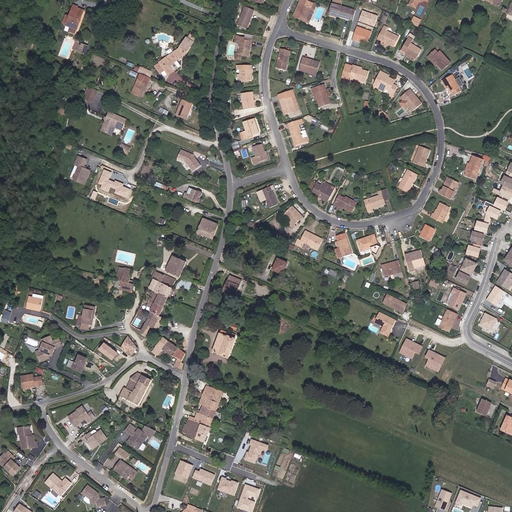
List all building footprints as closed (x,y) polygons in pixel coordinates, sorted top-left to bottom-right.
[(305,0),(301,0),(300,2),(299,2),(292,17),(302,21),(305,13),(308,14),(313,3),(310,2),(305,0)] [(336,0),(331,0),(328,14),(337,16),(347,19),(349,9),(340,7),(335,6),(336,0)] [(428,0),(410,0),(408,5),(415,8),(418,3),(425,1),(427,2),(428,0)] [(302,21),(309,23),(316,5),(313,3),(308,14),(305,13),(302,21)] [(79,29),(81,22),(83,15),(85,11),(79,9),(80,7),(75,5),(71,16),(67,15),(64,24),(68,25),(79,29)] [(245,27),(248,7),(239,5),(236,26),(245,27)] [(377,16),(362,10),(359,21),(373,26),(377,16)] [(419,26),(422,19),(414,15),(411,22),(419,26)] [(385,28),(386,26),(382,24),(377,36),(381,38),(380,39),(387,42),(392,45),(397,34),(385,28)] [(357,41),(358,37),(361,38),(368,40),(371,31),(357,26),(352,39),(357,41)] [(408,40),(409,37),(405,35),(400,48),(408,52),(407,56),(412,58),(414,54),(416,55),(420,46),(408,40)] [(378,42),(386,45),(387,42),(380,39),(381,38),(377,36),(376,38),(379,40),(378,42)] [(244,37),(238,37),(237,44),(239,44),(238,55),(235,54),(235,58),(241,59),(241,56),(249,57),(251,48),(248,47),(250,41),(243,40),(244,37)] [(250,41),(248,47),(251,48),(252,39),(244,37),(243,40),(250,41)] [(195,42),(189,38),(183,48),(157,67),(163,75),(167,72),(170,76),(179,70),(174,64),(188,54),(195,42)] [(87,55),(90,47),(84,45),(81,53),(87,55)] [(439,50),(436,52),(434,49),(425,56),(428,60),(430,58),(436,64),(440,69),(449,62),(439,50)] [(284,72),(288,52),(279,50),(275,70),(284,72)] [(310,61),(303,58),(299,71),(314,76),(317,66),(309,63),(310,61)] [(249,65),(239,65),(239,81),(251,82),(252,72),(248,72),(249,69),(249,65)] [(356,66),(345,65),(342,75),(348,77),(364,81),(367,72),(360,70),(355,69),(356,66)] [(138,71),(151,76),(153,71),(140,66),(138,71)] [(376,79),(380,82),(379,85),(389,90),(387,95),(392,97),(397,88),(392,85),(395,80),(388,77),(379,72),(376,79)] [(152,78),(141,73),(133,93),(143,97),(149,84),(152,78)] [(453,80),(449,73),(439,79),(444,87),(446,86),(448,91),(450,90),(452,93),(459,89),(453,80)] [(329,104),(323,85),(313,89),(319,107),(329,104)] [(411,94),(413,93),(410,89),(399,98),(403,102),(405,101),(408,104),(413,111),(422,104),(414,94),(412,96),(411,94)] [(301,110),(294,90),(278,95),(284,116),(301,110)] [(96,95),(89,92),(85,102),(93,105),(96,95)] [(256,92),(240,94),(242,110),(253,109),(252,99),(257,98),(256,92)] [(193,103),(183,99),(177,113),(185,117),(189,109),(190,110),(193,103)] [(108,134),(111,125),(120,128),(123,119),(106,113),(99,131),(108,134)] [(253,118),(243,122),(246,131),(242,132),(245,140),(249,139),(248,136),(254,135),(254,132),(258,131),(253,118)] [(120,128),(111,125),(108,134),(110,135),(113,127),(119,130),(120,128)] [(302,139),(297,125),(288,128),(295,147),(308,143),(306,138),(302,139)] [(235,154),(240,153),(238,147),(241,146),(239,141),(233,143),(235,154)] [(130,153),(131,147),(121,144),(119,149),(130,153)] [(255,156),(251,158),(253,165),(267,159),(262,144),(252,147),(255,156)] [(423,161),(428,148),(418,144),(411,161),(423,165),(424,161),(423,161)] [(204,165),(196,154),(185,149),(181,158),(190,162),(197,171),(204,165)] [(481,157),(470,154),(468,162),(465,171),(464,174),(474,178),(481,157)] [(75,173),(79,175),(77,181),(88,185),(93,171),(87,169),(90,160),(82,157),(78,165),(79,166),(75,173)] [(511,180),(510,180),(511,175),(511,167),(503,185),(506,186),(500,200),(496,207),(494,206),(492,208),(489,216),(499,220),(501,213),(496,210),(497,207),(507,212),(508,204),(503,202),(507,195),(511,197),(511,196),(511,180)] [(98,183),(102,185),(100,189),(108,192),(110,188),(115,190),(114,193),(127,199),(131,189),(123,186),(124,184),(115,180),(114,182),(109,180),(112,173),(104,169),(98,183)] [(408,192),(417,174),(408,170),(399,188),(408,192)] [(446,176),(439,189),(441,190),(448,177),(446,176)] [(457,181),(448,177),(441,190),(439,189),(437,194),(448,199),(457,181)] [(319,185),(316,184),(311,193),(327,201),(334,186),(322,180),(319,185)] [(158,181),(156,185),(167,189),(169,185),(158,181)] [(308,191),(311,193),(316,184),(312,182),(308,191)] [(270,186),(262,189),(269,208),(277,205),(270,186)] [(200,197),(202,192),(198,190),(198,189),(193,187),(191,193),(185,191),(184,195),(196,200),(196,199),(202,200),(203,198),(200,197)] [(381,194),(379,195),(361,200),(365,212),(370,211),(369,208),(384,204),(384,200),(390,198),(387,188),(380,190),(381,194)] [(356,201),(346,196),(345,198),(339,195),(334,205),(340,208),(340,207),(341,205),(352,209),(356,201)] [(451,208),(441,203),(435,215),(433,213),(431,218),(441,222),(443,219),(445,220),(451,208)] [(301,221),(299,220),(302,216),(293,207),(285,214),(292,221),(288,224),(295,230),(298,227),(296,226),(301,221)] [(199,231),(214,237),(219,222),(204,216),(199,231)] [(480,258),(480,250),(475,249),(477,242),(482,243),(483,240),(485,240),(486,237),(480,235),(481,232),(487,233),(490,226),(479,223),(477,234),(475,234),(469,255),(480,258)] [(431,242),(436,230),(426,225),(421,237),(431,242)] [(302,248),(304,243),(318,250),(323,240),(308,234),(309,233),(305,231),(301,241),(298,239),(295,245),(302,248)] [(344,233),(336,236),(338,242),(336,242),(339,250),(341,257),(351,254),(344,233)] [(374,235),(365,238),(365,240),(358,242),(362,251),(370,248),(371,252),(378,249),(374,235)] [(416,263),(424,261),(422,252),(407,254),(409,267),(413,266),(413,264),(416,263)] [(188,260),(174,254),(168,269),(182,275),(188,260)] [(381,265),(385,281),(391,280),(390,274),(395,273),(402,271),(400,260),(381,265)] [(278,261),(272,274),(283,279),(289,266),(278,261)] [(469,286),(471,279),(466,276),(469,270),(474,272),(479,266),(468,261),(459,281),(469,286)] [(118,280),(122,281),(125,266),(123,266),(117,264),(115,277),(118,278),(118,280)] [(132,268),(125,266),(122,281),(135,283),(136,279),(130,278),(132,268)] [(334,272),(324,267),(322,271),(332,276),(334,272)] [(155,277),(157,278),(174,286),(178,278),(158,270),(155,277)] [(511,273),(508,272),(500,284),(508,289),(511,285),(511,273)] [(231,275),(225,288),(237,293),(243,280),(231,275)] [(115,277),(113,285),(120,287),(133,291),(133,288),(135,288),(135,283),(122,281),(118,280),(118,278),(115,277)] [(174,286),(157,278),(152,287),(158,290),(169,295),(174,286)] [(496,286),(487,300),(496,306),(505,292),(496,286)] [(468,294),(454,288),(451,293),(455,295),(449,306),(460,311),(468,294)] [(158,290),(155,297),(156,297),(154,301),(155,301),(164,305),(169,295),(158,290)] [(32,310),(32,307),(41,308),(43,298),(29,295),(26,308),(32,310)] [(410,305),(390,295),(386,304),(405,314),(410,305)] [(152,310),(160,314),(164,305),(155,301),(152,310)] [(91,325),(94,307),(85,306),(83,316),(78,315),(76,325),(81,327),(82,323),(91,325)] [(144,325),(150,328),(152,325),(157,328),(163,315),(160,314),(152,310),(144,325)] [(452,335),(461,317),(451,312),(442,330),(452,335)] [(391,337),(399,322),(394,319),(382,313),(377,323),(386,327),(383,333),(391,337)] [(495,333),(501,321),(489,316),(483,327),(495,333)] [(147,334),(150,328),(144,325),(142,329),(141,331),(147,334)] [(214,351),(229,357),(237,338),(222,332),(214,351)] [(134,352),(138,346),(129,335),(123,345),(134,352)] [(169,339),(164,335),(153,350),(159,354),(163,348),(169,339)] [(50,341),(48,336),(43,338),(45,341),(42,341),(38,351),(34,353),(37,361),(47,358),(46,355),(51,355),(54,347),(59,345),(56,338),(50,341)] [(163,348),(174,355),(180,347),(169,339),(163,348)] [(418,345),(406,340),(400,352),(412,358),(416,351),(419,353),(422,346),(419,344),(418,345)] [(118,353),(104,343),(99,350),(113,360),(118,353)] [(174,355),(177,358),(181,360),(182,360),(186,352),(180,347),(174,355)] [(433,351),(429,349),(426,356),(430,358),(426,364),(438,370),(444,358),(432,352),(433,351)] [(87,359),(80,356),(77,363),(74,362),(72,368),(79,372),(81,366),(83,367),(87,359)] [(139,404),(153,378),(141,371),(130,378),(139,382),(134,390),(126,386),(121,395),(139,404)] [(34,377),(34,373),(21,375),(22,390),(30,389),(29,386),(43,385),(42,377),(34,377)] [(207,405),(217,410),(222,397),(211,392),(213,386),(208,384),(200,402),(207,405)] [(224,391),(213,386),(211,392),(222,397),(224,391)] [(163,405),(167,407),(172,398),(168,396),(163,405)] [(486,416),(493,403),(482,397),(475,411),(486,416)] [(196,410),(204,414),(207,405),(200,402),(196,410)] [(204,414),(214,418),(217,410),(207,405),(204,414)] [(76,426),(87,419),(88,420),(96,415),(93,411),(90,413),(85,406),(70,416),(76,426)] [(196,410),(194,409),(191,418),(196,420),(196,421),(211,426),(214,418),(204,414),(196,410)] [(510,434),(511,430),(511,417),(508,416),(502,430),(510,434)] [(183,431),(206,440),(211,426),(196,421),(196,420),(191,418),(189,418),(183,431)] [(135,427),(129,423),(125,428),(130,432),(131,431),(133,430),(135,427)] [(16,427),(18,432),(17,433),(21,448),(36,446),(35,441),(33,441),(32,435),(30,435),(27,436),(27,431),(26,424),(16,427)] [(141,441),(147,434),(150,436),(154,429),(145,424),(141,430),(137,427),(134,431),(132,434),(131,434),(126,440),(137,448),(137,447),(141,441)] [(88,431),(81,437),(84,440),(85,439),(90,446),(97,440),(99,442),(106,437),(99,429),(91,434),(88,431)] [(269,445),(251,439),(249,445),(251,445),(248,452),(247,451),(244,459),(256,464),(259,455),(260,456),(262,450),(266,452),(269,445)] [(129,455),(118,448),(115,452),(126,459),(129,455)] [(14,457),(7,450),(4,453),(7,456),(0,462),(12,473),(19,466),(11,459),(14,457)] [(126,478),(132,468),(120,459),(113,469),(126,478)] [(192,465),(180,460),(174,474),(186,479),(192,465)] [(196,468),(192,478),(210,485),(215,475),(196,468)] [(62,480),(53,472),(45,481),(60,495),(71,483),(65,477),(62,480)] [(222,477),(217,490),(233,495),(237,483),(222,477)] [(260,489),(245,484),(237,508),(250,511),(252,511),(256,502),(248,499),(249,495),(257,498),(260,489)] [(97,495),(87,486),(82,493),(89,500),(89,504),(89,505),(95,505),(95,508),(103,507),(103,500),(98,501),(97,495)] [(444,510),(451,493),(442,489),(435,506),(444,510)] [(461,490),(456,502),(461,504),(462,503),(471,507),(472,504),(477,506),(480,498),(461,490)] [(16,511),(32,511),(33,511),(19,502),(14,510),(16,511)] [(188,507),(181,511),(202,511),(203,511),(195,509),(196,505),(190,503),(188,507)]
